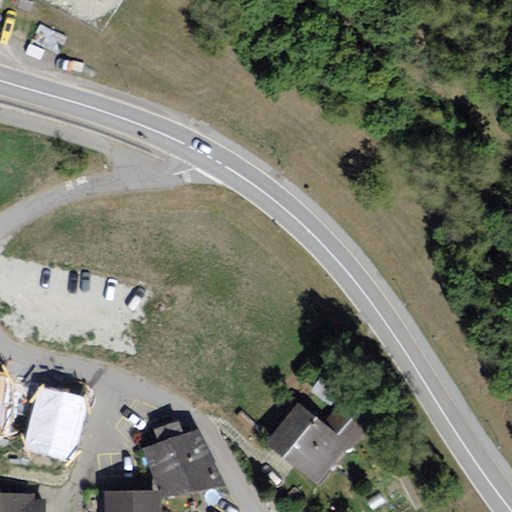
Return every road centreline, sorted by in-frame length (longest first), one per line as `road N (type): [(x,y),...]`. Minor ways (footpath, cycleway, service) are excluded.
road 1 (secondary): [(511,510),(369,298),(291,214),(222,163)]
road 2 (residential): [(0,339),(23,355),(197,418),(260,511)]
road 3 (secondary): [(222,163),(116,115),(0,80)]
road 4 (residential): [(222,163),(103,186),(0,233)]
